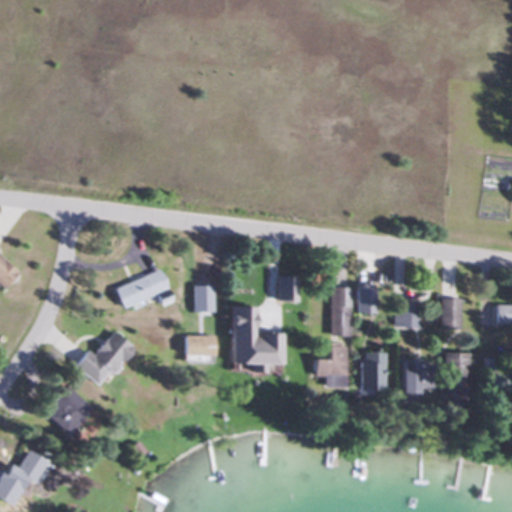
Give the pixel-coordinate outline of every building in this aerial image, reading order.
[(0,286),(12,274),(0,263),(0,286)] [(107,287),(115,309),(148,297),(152,307),(165,302),(155,271),(107,287)] [(294,307),(294,285),(275,285),(275,307),(294,307)] [(343,336),(343,288),(326,288),(326,336),(343,336)] [(350,315),(369,315),(369,289),(350,289),(350,315)] [(434,329),(454,329),(454,297),(434,297),(434,329)] [(413,302),(388,302),(388,327),(413,327),(413,302)] [(510,323),(510,305),(489,305),(489,323),(510,323)] [(124,347),(105,332),(84,357),(78,352),(66,366),(90,387),(124,347)] [(207,357),(207,336),(177,336),(177,357),(207,357)] [(314,388),(336,388),(336,347),(317,347),(317,360),(304,360),(304,376),(314,377),(314,388)] [(349,390),(375,390),(375,352),(355,352),(355,361),(349,361),(349,390)] [(446,390),(460,390),(460,353),(434,353),(434,397),(446,397),(446,390)] [(424,362),(391,362),(391,392),(424,392),(424,362)] [(481,394),(501,394),(501,371),(481,371),(481,394)] [(58,435),(83,411),(61,388),(37,412),(58,435)] [(41,464),(23,453),(8,476),(26,488),(41,464)]
